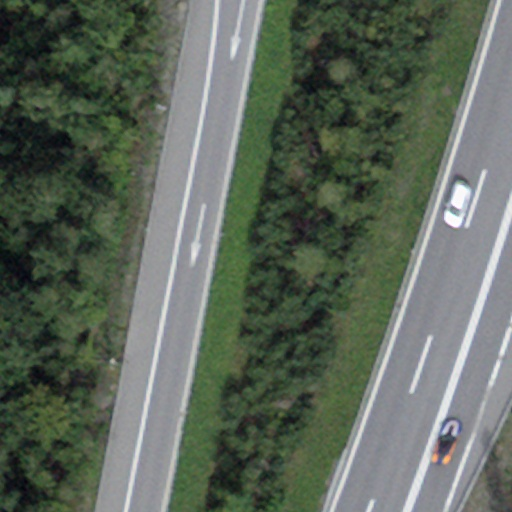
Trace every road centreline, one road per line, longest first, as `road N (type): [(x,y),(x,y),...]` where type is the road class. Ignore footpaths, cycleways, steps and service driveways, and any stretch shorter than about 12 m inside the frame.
road 1 (trunk): [(240,0),(143,511)]
road 2 (trunk): [(385,511),(511,139)]
